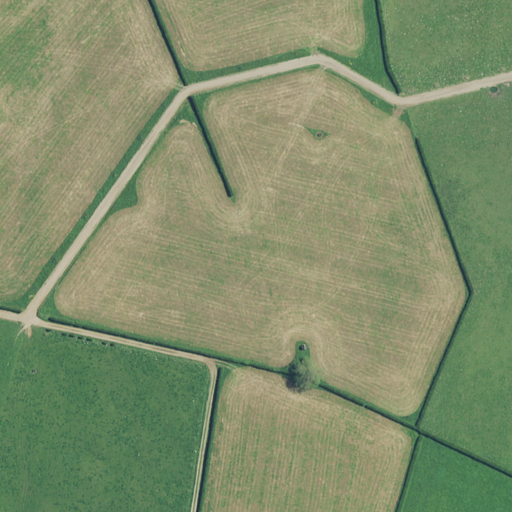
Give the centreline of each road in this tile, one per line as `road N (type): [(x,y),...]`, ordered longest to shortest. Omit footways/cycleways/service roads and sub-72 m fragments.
road 1 (track): [(511,75),(406,102),(316,62),(189,91),(26,316)]
road 2 (track): [(0,310),(206,360),(212,375),(194,511)]
